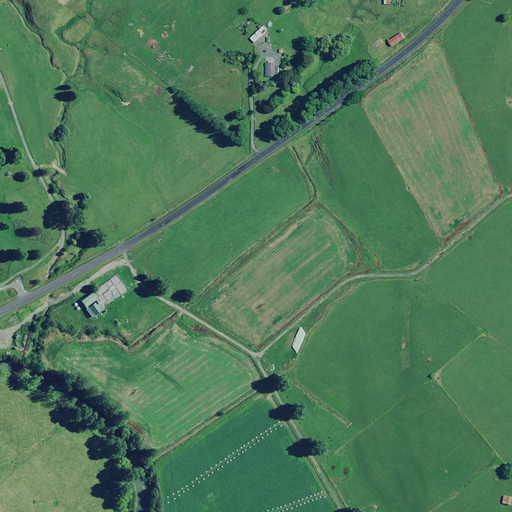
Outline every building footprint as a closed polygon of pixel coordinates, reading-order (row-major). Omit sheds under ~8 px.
[(263,35),(267,32),(264,29),(265,28),(264,26),(259,31),(255,34),(251,38),(255,43),(260,38),(263,35)] [(405,38),(401,33),(389,41),(392,47),(405,38)] [(275,66),(275,62),(268,61),(268,63),(266,63),(265,77),(275,77),(275,73),(278,73),(279,66),(275,66)] [(97,299),(92,293),(81,301),(85,307),(95,301),(98,305),(97,305),(95,303),(86,309),(92,317),(104,308),(100,303),(97,299)] [(511,503),(511,497),(504,496),(503,504),(511,505),(511,503)]
